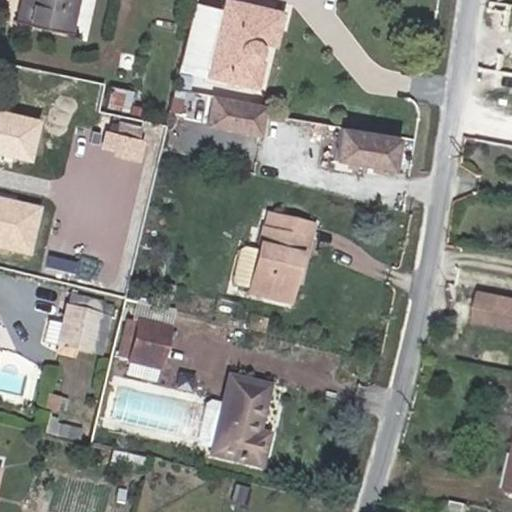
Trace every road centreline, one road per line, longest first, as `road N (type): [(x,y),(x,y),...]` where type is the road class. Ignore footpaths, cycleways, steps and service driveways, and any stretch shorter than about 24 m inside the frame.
road 1 (residential): [(369,511),(469,60),(475,0)]
road 2 (unknown): [(316,0),(379,65),(410,77),(469,60),(511,68)]
